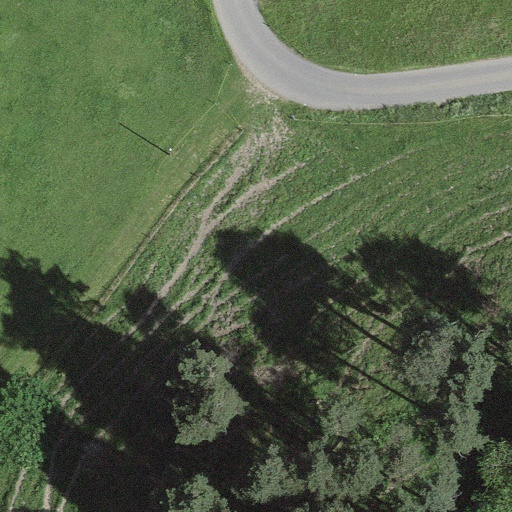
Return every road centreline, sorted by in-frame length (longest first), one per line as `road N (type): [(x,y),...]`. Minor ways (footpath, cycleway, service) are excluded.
road 1 (track): [(262,56),(0,400)]
road 2 (unclassified): [(231,0),(262,56),(316,83),(379,90),(511,73)]
